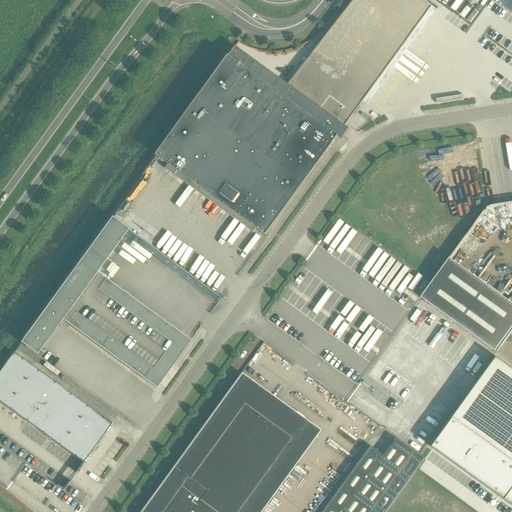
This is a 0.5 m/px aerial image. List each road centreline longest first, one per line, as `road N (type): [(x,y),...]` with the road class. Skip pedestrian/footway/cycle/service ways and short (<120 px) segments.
road 1 (unclassified): [(94,511),(361,149),(397,128),(511,109)]
road 2 (secondary): [(0,235),(176,0)]
road 3 (secondary): [(147,0),(0,202)]
